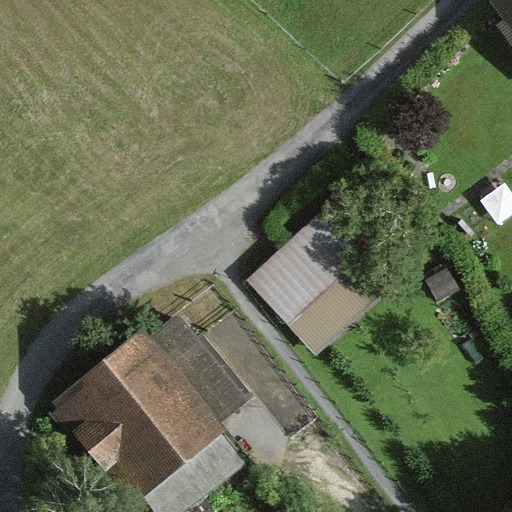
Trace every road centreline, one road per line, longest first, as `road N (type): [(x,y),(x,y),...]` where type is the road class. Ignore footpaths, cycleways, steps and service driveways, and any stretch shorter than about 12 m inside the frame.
road 1 (track): [(469,0),(194,242)]
road 2 (track): [(194,242),(72,326),(18,393),(0,468)]
